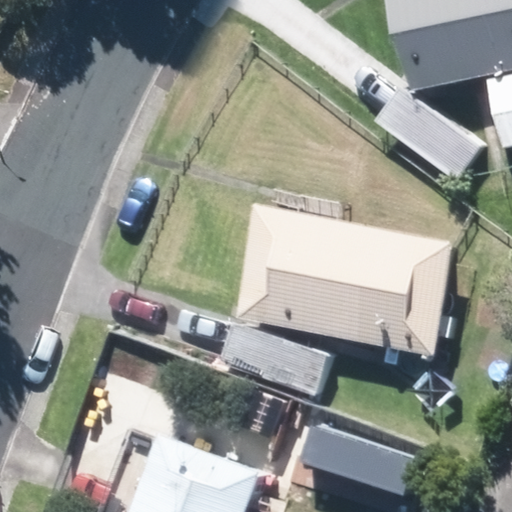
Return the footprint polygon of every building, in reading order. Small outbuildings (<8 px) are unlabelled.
[(511,0),(403,0),(422,95),(511,77),(511,0)] [(486,153),(407,89),(381,121),(460,185),(486,153)] [(273,211),(249,320),(441,360),(464,251),(273,211)] [(343,355),(243,324),(230,367),(330,398),(343,355)] [(151,511),(265,511),(277,481),(178,443),(151,511)]
